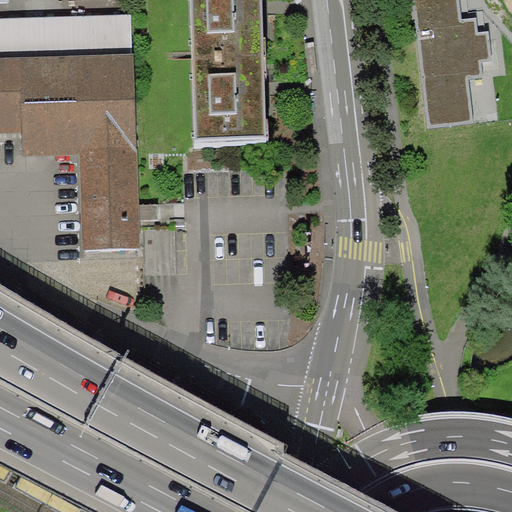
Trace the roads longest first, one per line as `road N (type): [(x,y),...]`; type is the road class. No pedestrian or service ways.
road 1 (tertiary): [(335,0),(356,248),(304,511)]
road 2 (motorway): [(316,511),(0,337)]
road 3 (motorway): [(511,444),(454,435),(404,442),(342,472),(309,511)]
road 4 (motorway): [(0,417),(182,511)]
road 5 (motorway): [(375,511),(425,486),(511,492)]
